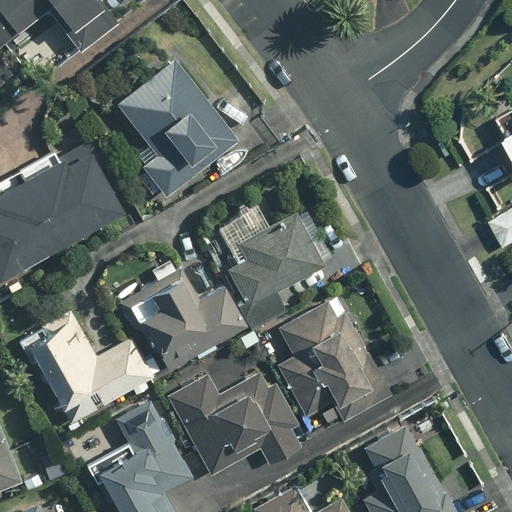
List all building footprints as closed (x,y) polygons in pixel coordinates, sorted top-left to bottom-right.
[(0,0),(0,84),(11,77),(0,62),(0,44),(49,7),(67,31),(97,8),(90,0),(0,0)] [(239,138),(176,55),(88,121),(151,205),(239,138)] [(511,163),(511,101),(486,117),(511,163)] [(0,274),(124,209),(88,141),(0,187),(0,274)] [(215,273),(245,334),(288,313),(276,290),(322,267),(320,262),(327,258),(300,203),(277,214),(265,189),(200,221),(224,269),(215,273)] [(504,249),(511,244),(511,206),(488,220),(504,249)] [(245,334),(215,273),(194,284),(182,259),(113,292),(155,378),(245,334)] [(391,398),(335,295),(273,329),(287,355),(274,362),(302,415),(315,408),(328,432),(391,398)] [(66,312),(15,343),(66,426),(150,375),(126,334),(92,355),(66,312)] [(204,370),(163,394),(209,477),(253,452),(261,464),(300,442),(288,422),(293,419),(262,363),(215,390),(204,370)] [(189,480),(149,396),(107,417),(119,443),(89,458),(115,511),(152,511),(147,500),(189,480)] [(457,511),(398,419),(353,448),(377,486),(356,500),(363,511),(457,511)] [(0,428),(0,485),(20,477),(0,428)] [(305,511),(289,482),(246,506),(249,511),(344,511),(338,499),(314,511),(305,511)] [(39,511),(35,502),(7,511),(39,511)]
